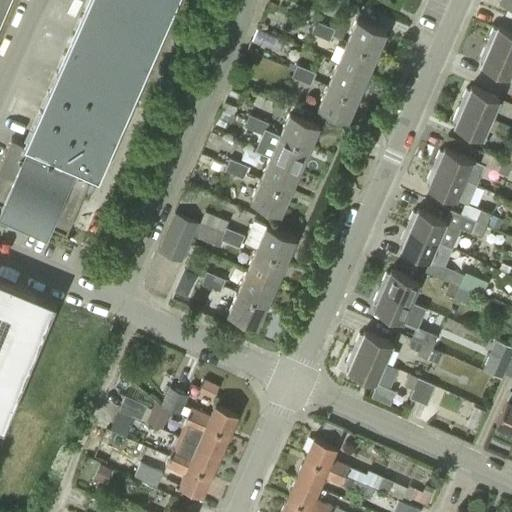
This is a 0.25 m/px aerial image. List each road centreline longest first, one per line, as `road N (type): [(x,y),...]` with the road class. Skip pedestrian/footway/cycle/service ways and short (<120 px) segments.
road 1 (residential): [(292,384),(458,0)]
road 2 (unclassified): [(116,304),(245,0)]
road 3 (residential): [(511,479),(292,384)]
road 4 (unclassified): [(116,304),(292,384)]
road 5 (residential): [(236,511),(292,384)]
road 6 (unclassified): [(0,252),(116,304)]
